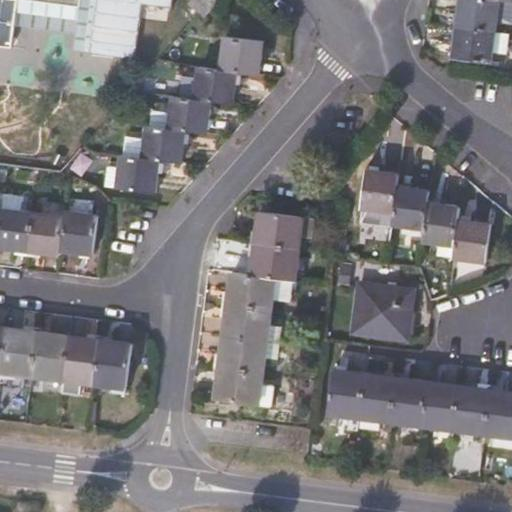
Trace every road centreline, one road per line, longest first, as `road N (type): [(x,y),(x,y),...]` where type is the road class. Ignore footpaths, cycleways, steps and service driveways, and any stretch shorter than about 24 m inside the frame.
road 1 (residential): [(200,225),(359,38)]
road 2 (residential): [(162,456),(179,285),(200,225)]
road 3 (tertiary): [(412,511),(183,482)]
road 4 (residential): [(0,284),(124,295),(170,266),(200,225)]
road 5 (residential): [(511,151),(359,38)]
road 6 (tertiary): [(138,476),(0,458)]
